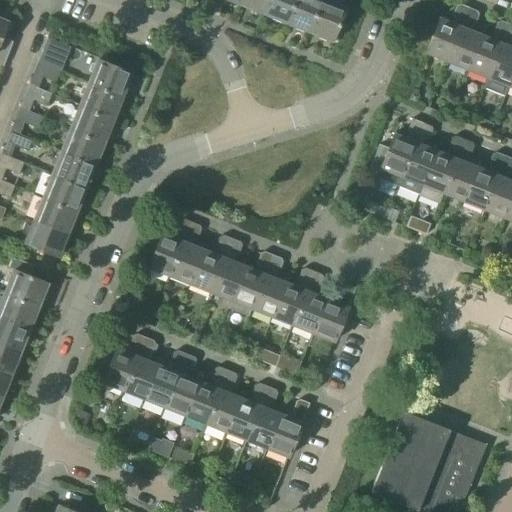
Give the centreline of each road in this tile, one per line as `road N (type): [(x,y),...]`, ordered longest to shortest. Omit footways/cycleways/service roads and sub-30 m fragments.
road 1 (residential): [(36,441),(137,168),(248,132)]
road 2 (residential): [(248,132),(367,90),(405,0)]
road 3 (residential): [(248,132),(217,45),(105,0)]
road 4 (residential): [(218,511),(36,441)]
